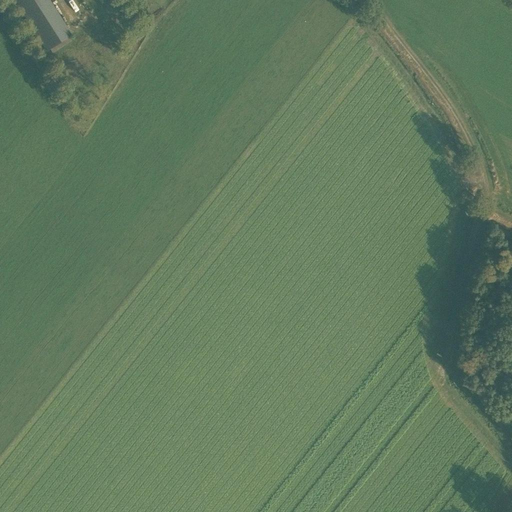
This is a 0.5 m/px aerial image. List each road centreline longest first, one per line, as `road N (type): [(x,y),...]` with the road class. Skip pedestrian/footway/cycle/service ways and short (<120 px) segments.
road 1 (track): [(485,207),(450,364),(511,438)]
road 2 (track): [(485,207),(478,160),(368,0)]
